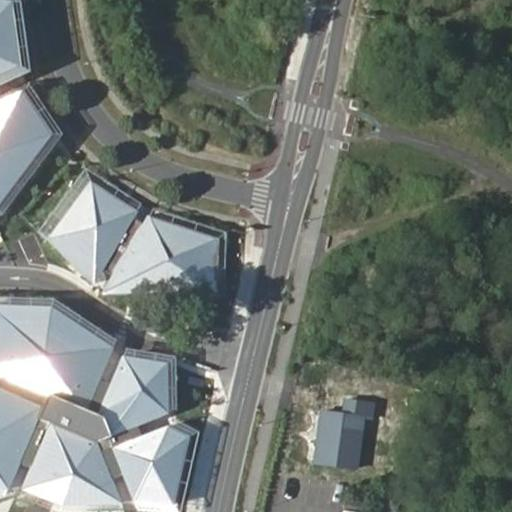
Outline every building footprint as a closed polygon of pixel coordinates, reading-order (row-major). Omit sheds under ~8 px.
[(4,2),(0,1),(0,73),(14,67),(4,2)] [(21,89),(0,98),(0,197),(46,136),(21,89)] [(135,211),(86,182),(47,238),(94,285),(135,211)] [(207,297),(216,238),(146,215),(101,294),(207,297)] [(48,306),(0,306),(0,380),(43,398),(37,407),(0,390),(0,487),(8,487),(17,462),(30,470),(21,490),(59,507),(118,505),(108,478),(120,476),(129,502),(174,507),(191,434),(172,425),(142,435),(136,426),(165,413),(162,365),(119,357),(95,414),(83,410),(112,349),(48,306)] [(371,401),(341,396),(338,411),(319,408),(312,462),(354,466),(362,414),(369,414),(371,401)]
